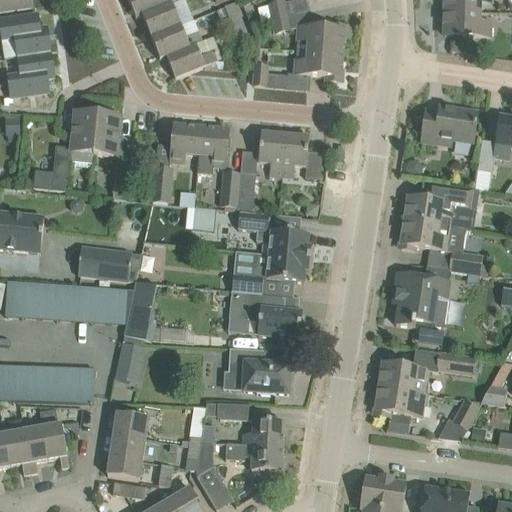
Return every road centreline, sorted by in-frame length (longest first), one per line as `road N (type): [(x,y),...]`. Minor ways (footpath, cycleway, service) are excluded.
road 1 (residential): [(380,121),(152,97),(139,84),(105,0)]
road 2 (residential): [(380,121),(332,449)]
road 3 (residential): [(511,477),(332,449)]
road 4 (residential): [(511,81),(391,63)]
